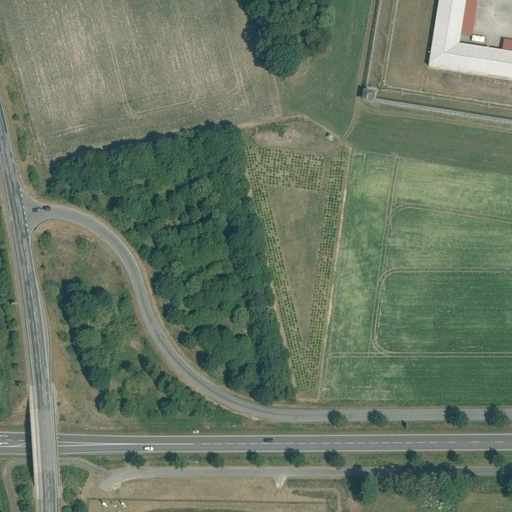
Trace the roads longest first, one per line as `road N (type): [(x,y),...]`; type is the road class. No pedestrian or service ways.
road 1 (unclassified): [(19,214),(68,215),(115,242),(172,358),(239,405),(303,416),(511,414)]
road 2 (primary): [(511,443),(0,444)]
road 3 (track): [(511,471),(126,474),(106,485)]
road 4 (tertiary): [(50,511),(19,214)]
